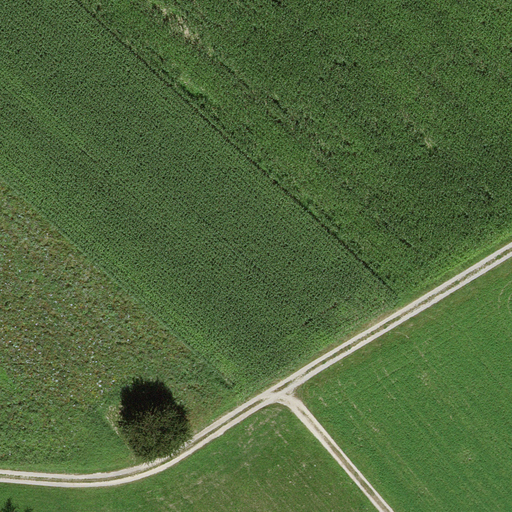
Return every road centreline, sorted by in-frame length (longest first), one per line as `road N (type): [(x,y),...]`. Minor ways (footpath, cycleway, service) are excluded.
road 1 (track): [(511,245),(164,464),(75,485),(0,479)]
road 2 (track): [(276,392),(382,511)]
